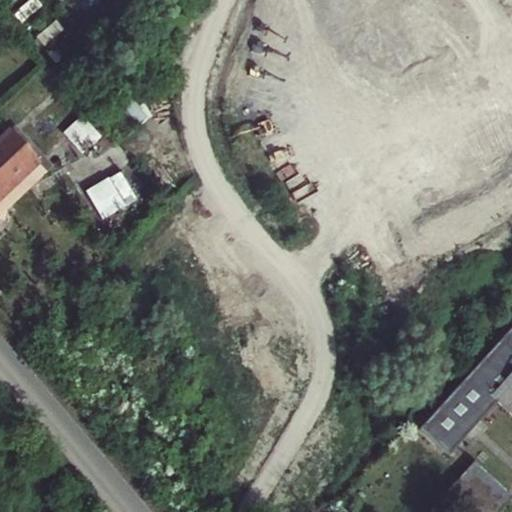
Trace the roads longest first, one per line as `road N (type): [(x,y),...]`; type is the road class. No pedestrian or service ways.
road 1 (track): [(246,511),(312,405),(324,354),(310,299),(216,180),(196,132),(196,73),(220,0)]
road 2 (residential): [(132,511),(0,358)]
